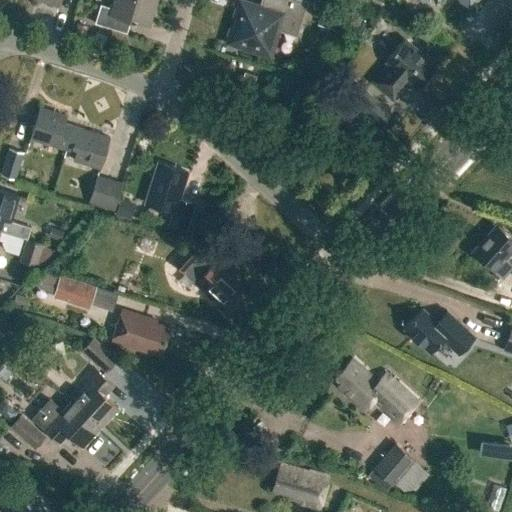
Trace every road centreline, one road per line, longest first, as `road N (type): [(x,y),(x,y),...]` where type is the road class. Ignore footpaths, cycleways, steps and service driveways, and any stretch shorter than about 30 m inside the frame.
road 1 (tertiary): [(120,511),(351,261)]
road 2 (residential): [(351,261),(159,91)]
road 3 (tertiary): [(351,261),(511,89)]
road 4 (residential): [(159,91),(0,41)]
